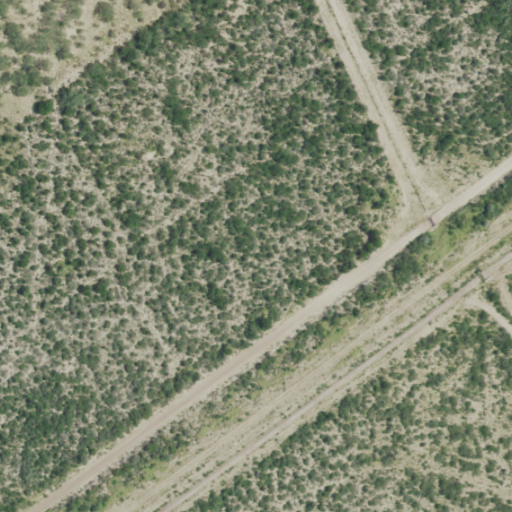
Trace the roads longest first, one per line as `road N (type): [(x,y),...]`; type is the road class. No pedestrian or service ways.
road 1 (track): [(35,511),(511,165)]
road 2 (residential): [(172,511),(511,265)]
